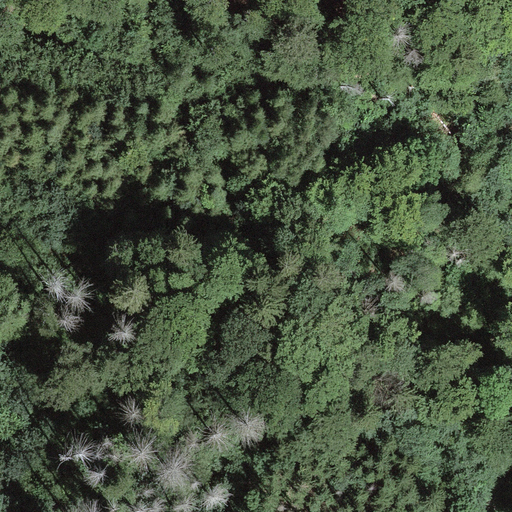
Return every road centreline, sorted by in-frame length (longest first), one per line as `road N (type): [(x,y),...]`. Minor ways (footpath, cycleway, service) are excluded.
road 1 (track): [(241,511),(255,477),(260,421),(244,365),(220,347),(176,342),(144,349),(0,445)]
road 2 (track): [(354,0),(240,262),(220,347)]
road 3 (track): [(240,262),(233,203),(172,86),(41,27),(26,0)]
